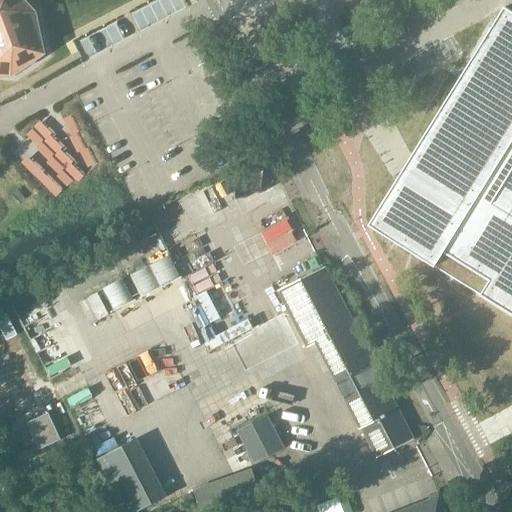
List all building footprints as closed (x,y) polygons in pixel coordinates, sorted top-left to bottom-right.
[(0,0),(0,77),(8,78),(41,54),(34,13),(21,0),(0,0)] [(396,184),(370,226),(410,251),(413,253),(511,314),(511,12),(505,8),(497,22),(460,81),(413,157),(396,184)] [(255,154),(250,144),(247,138),(230,147),(238,163),(255,154)] [(358,420),(374,451),(378,461),(396,451),(395,450),(414,440),(326,269),(278,293),(307,349),(317,343),(357,421),(358,420)] [(27,423),(40,450),(61,440),(49,414),(27,423)] [(237,431),(254,465),(285,450),(268,416),(237,431)] [(137,511),(168,497),(138,439),(97,461),(124,511),(137,511)] [(307,476),(317,502),(340,493),(329,467),(307,476)] [(196,493),(202,511),(225,511),(264,498),(254,472),(196,493)] [(294,494),(297,502),(311,497),(307,489),(294,494)] [(397,511),(446,511),(438,491),(428,495),(430,499),(397,511)] [(343,511),(338,499),(317,507),(318,511),(343,511)]
